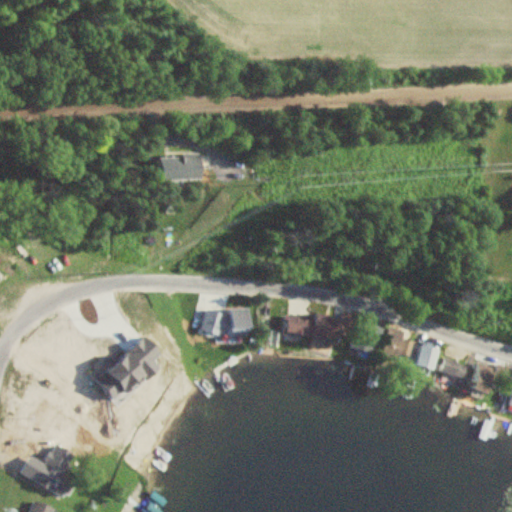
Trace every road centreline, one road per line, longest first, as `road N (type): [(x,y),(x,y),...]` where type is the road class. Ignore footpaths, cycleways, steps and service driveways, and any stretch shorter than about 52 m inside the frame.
road 1 (residential): [(0,359),(27,317),(104,283),(291,292),(511,352)]
road 2 (residential): [(511,92),(0,109)]
